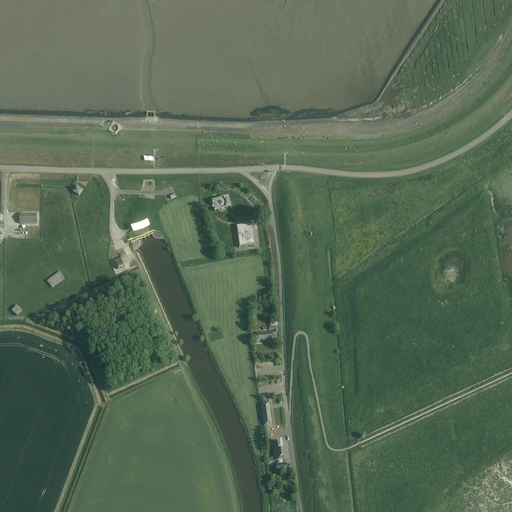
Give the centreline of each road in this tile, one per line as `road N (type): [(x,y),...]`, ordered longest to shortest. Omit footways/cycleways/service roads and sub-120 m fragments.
road 1 (unclassified): [(302,511),(268,194)]
road 2 (unclassified): [(0,168),(237,170)]
